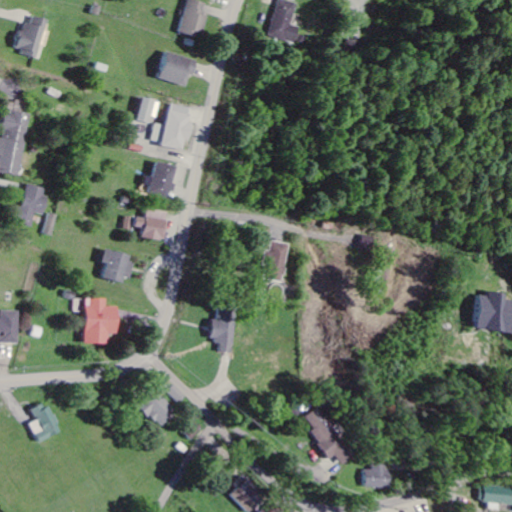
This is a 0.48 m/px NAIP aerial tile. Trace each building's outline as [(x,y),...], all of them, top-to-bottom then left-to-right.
[(199,39),(209,6),(190,0),(189,0),(179,33),(199,39)] [(301,27),(293,25),(299,5),(282,0),(278,0),(268,37),(295,45),(301,27)] [(43,57),(52,19),(31,14),(22,51),(43,57)] [(160,80),(191,86),(197,59),(166,52),(160,80)] [(160,102),(144,98),(138,120),(154,125),(160,102)] [(0,162),(0,172),(23,176),(32,114),(26,113),(28,103),(9,100),(0,162)] [(156,124),(153,144),(185,149),(186,140),(192,141),(194,123),(190,122),(192,107),(171,104),(168,126),(156,124)] [(180,167),(159,161),(149,193),(171,199),(180,167)] [(38,213),(46,214),(52,189),(31,184),(25,207),(15,205),(12,218),(35,224),(38,213)] [(138,217),(136,227),(145,228),(144,237),(164,241),(169,212),(149,208),(147,218),(138,217)] [(46,233),(55,236),(61,216),(53,213),(46,233)] [(291,245),(271,240),(262,278),(281,283),(291,245)] [(106,277),(131,282),(136,255),(107,250),(104,263),(108,264),(106,277)] [(511,332),(511,300),(508,300),(509,293),(490,291),(489,297),(480,296),(476,329),(511,332)] [(109,299),(88,298),(87,344),(111,345),(111,334),(121,334),(121,307),(109,307),(109,299)] [(214,318),(213,344),(222,344),(221,352),(236,353),(237,308),(219,308),(219,319),(214,318)] [(0,319),(0,341),(21,342),(22,311),(3,311),(3,319),(0,319)] [(170,392),(181,403),(188,396),(176,385),(170,392)] [(142,405),(159,427),(177,413),(160,391),(142,405)] [(40,442),(63,433),(50,402),(34,409),(38,421),(32,424),(40,442)] [(340,465),(352,457),(316,408),(300,420),(329,458),(333,455),(340,465)] [(368,470),(360,470),(359,488),(385,489),(385,466),(368,465),(368,470)] [(248,511),(249,511),(267,496),(246,475),(235,485),(239,489),(233,495),(248,511)] [(482,510),(496,510),(496,505),(511,505),(511,487),(483,487),(482,510)]
